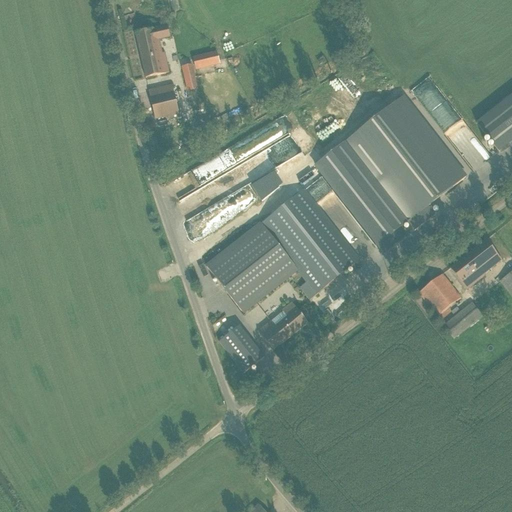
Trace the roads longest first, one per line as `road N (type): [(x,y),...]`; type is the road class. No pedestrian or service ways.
road 1 (unclassified): [(108,0),(231,420)]
road 2 (unclassified): [(511,199),(231,420)]
road 3 (unclassified): [(231,420),(113,511)]
